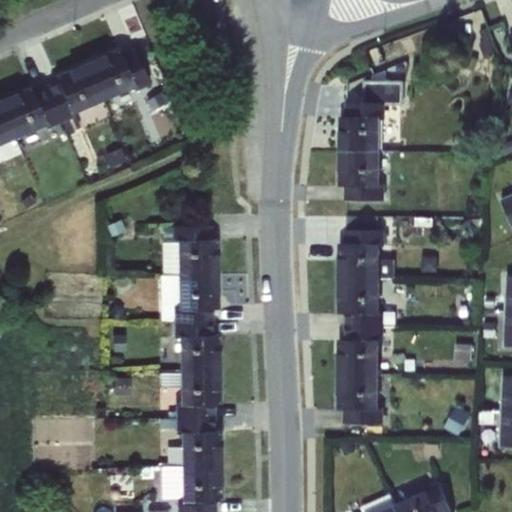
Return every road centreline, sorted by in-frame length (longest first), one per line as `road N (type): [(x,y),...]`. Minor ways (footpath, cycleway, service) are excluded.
road 1 (residential): [(291,511),(280,145),(293,22)]
road 2 (residential): [(306,16),(333,33),(364,31),(431,0)]
road 3 (residential): [(0,45),(114,0)]
